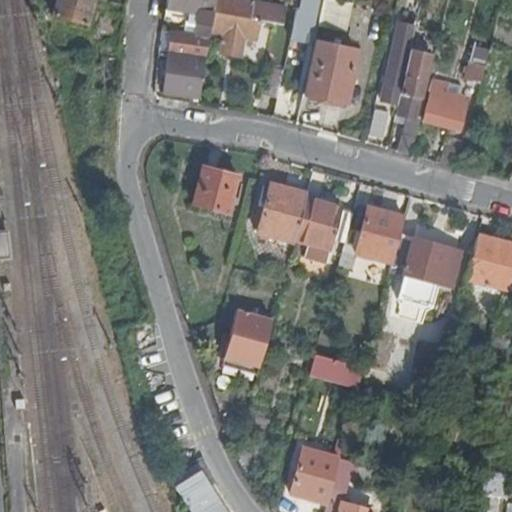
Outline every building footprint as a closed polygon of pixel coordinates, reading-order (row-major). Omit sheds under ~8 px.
[(87,30),(95,2),(87,0),(58,0),(53,21),(87,30)] [(126,10),(127,0),(99,0),(99,2),(126,10)] [(217,0),(169,0),(166,24),(198,29),(196,38),(172,35),(164,97),(199,103),(212,35),(217,0)] [(265,6),(231,0),(217,0),(212,35),(224,37),(222,55),(224,58),(237,61),(242,59),(245,42),(259,44),(263,23),(253,22),(255,6),(264,7),(263,13),(270,14),(272,7),(265,6)] [(292,45),(305,48),(307,38),(313,38),(320,0),(303,0),(300,12),(292,45)] [(347,36),(353,8),(327,2),(321,31),(347,36)] [(253,22),(263,23),(269,24),(270,14),(263,13),(264,7),(255,6),(253,22)] [(383,105),(400,109),(412,54),(417,31),(400,27),(383,105)] [(315,45),(304,98),(346,107),(359,55),(340,51),(341,46),(336,44),(335,50),(315,45)] [(412,54),(400,109),(401,109),(400,118),(406,119),(417,122),(426,83),(419,82),(425,57),(412,54)] [(419,82),(426,83),(432,59),(425,57),(419,82)] [(483,88),(489,65),(473,61),(466,84),(483,88)] [(281,91),(284,75),(268,72),(262,99),(279,102),(281,91)] [(427,125),(460,134),(469,105),(448,99),(450,90),(434,86),(431,95),(434,96),(427,125)] [(279,102),(276,116),(288,118),(292,94),(281,91),(279,102)] [(374,110),(368,137),(385,140),(389,112),(374,110)] [(406,119),(397,152),(412,156),(421,123),(417,122),(406,119)] [(442,165),(456,170),(463,148),(452,144),(448,145),(442,165)] [(194,208),(230,217),(239,180),(203,170),(194,208)] [(306,202),(307,198),(272,188),(258,237),(294,247),(295,243),(306,202)] [(342,211),(306,202),(295,243),(331,252),(342,211)] [(401,239),(405,221),(369,211),(362,237),(350,234),(345,254),(393,268),(401,239)] [(461,255),(401,239),(393,268),(391,274),(452,290),(461,255)] [(511,272),(511,249),(479,240),(468,281),(507,292),(511,272)] [(233,307),(217,361),(255,371),(270,318),(233,307)] [(511,353),(511,347),(511,315),(503,313),(496,350),(511,353)] [(312,378),(360,392),(364,373),(316,360),(312,378)] [(253,457),(239,454),(238,459),(248,479),(253,457)] [(340,464),(340,463),(303,454),(291,500),(329,509),(340,464)] [(185,511),(230,511),(197,461),(166,482),(185,511)] [(329,509),(327,511),(356,511),(344,509),(351,482),(356,483),(360,470),(340,464),(329,509)] [(508,503),(511,486),(511,478),(487,474),(486,477),(479,511),(499,511),(502,503),(508,503)]
